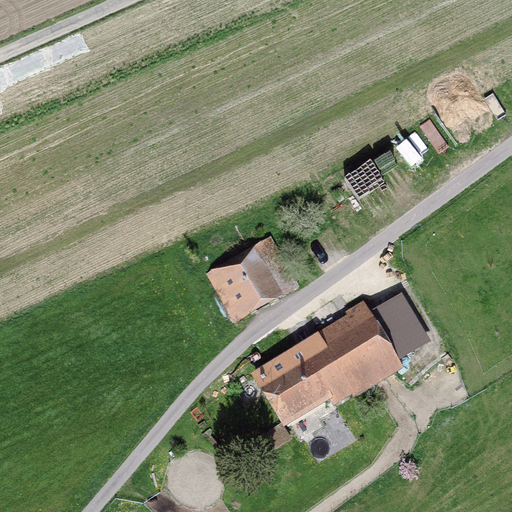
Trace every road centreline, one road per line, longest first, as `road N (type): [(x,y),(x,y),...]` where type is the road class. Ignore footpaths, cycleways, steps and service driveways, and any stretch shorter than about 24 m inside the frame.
road 1 (residential): [(88,511),(223,356),(511,143)]
road 2 (track): [(125,0),(0,55)]
